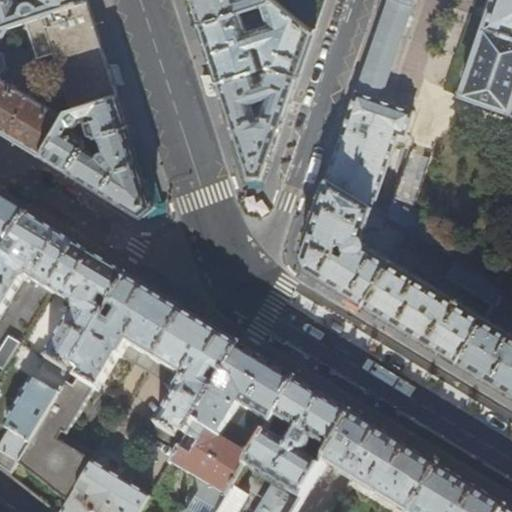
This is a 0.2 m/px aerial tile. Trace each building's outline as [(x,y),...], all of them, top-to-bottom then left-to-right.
[(0,0),(0,23),(2,27),(4,27),(26,19),(86,0),(0,0)] [(54,53),(73,110),(118,95),(103,48),(87,0),(86,0),(26,19),(38,58),(54,53)] [(193,0),(196,8),(201,25),(276,0),(193,0)] [(263,47),(269,66),(300,76),(315,32),(276,0),(201,25),(211,54),(220,82),(255,71),(259,69),(261,69),(254,48),(259,46),(263,47)] [(389,0),(366,67),(358,91),(353,104),(328,179),(352,194),(356,197),(372,207),(397,133),(405,136),(414,111),(389,102),(381,99),(415,2),(415,0),(389,0)] [(511,0),(495,0),(486,28),(463,94),(511,111),(511,109),(511,0)] [(194,27),(201,25),(196,8),(189,10),(194,27)] [(0,129),(18,141),(42,155),(65,117),(0,77),(0,73),(5,65),(2,53),(0,51),(0,32),(4,27),(2,27),(0,23),(0,129)] [(118,65),(110,65),(117,83),(125,85),(118,65)] [(255,71),(220,82),(231,118),(250,177),(265,177),(279,135),(292,100),(300,76),(269,66),(261,69),(259,69),(260,72),(266,74),(264,80),(258,82),(255,71)] [(208,76),(200,75),(207,94),(215,95),(208,76)] [(65,117),(42,155),(60,166),(70,172),(90,141),(71,130),(73,128),(74,128),(76,127),(77,127),(79,126),(81,125),(83,122),(83,120),(84,119),(85,118),(86,118),(92,138),(128,126),(120,101),(118,95),(73,110),(69,111),(65,117)] [(136,149),(128,126),(92,138),(90,141),(70,172),(100,190),(143,217),(155,207),(154,205),(136,149)] [(330,283),(365,305),(392,260),(362,242),(363,240),(364,238),(363,236),(363,234),(367,222),(381,227),(385,214),(372,207),(356,197),(352,194),(328,179),(313,222),(302,255),(307,269),(330,283)] [(0,199),(0,259),(5,252),(10,245),(30,218),(0,199)] [(45,227),(30,218),(10,245),(20,251),(16,259),(5,252),(0,259),(0,319),(23,282),(28,279),(52,293),(79,248),(45,227)] [(101,261),(79,248),(52,293),(75,306),(76,312),(6,428),(12,432),(3,446),(0,450),(0,467),(11,476),(15,468),(17,464),(74,374),(66,369),(69,365),(76,369),(77,368),(103,326),(105,321),(97,317),(108,299),(116,303),(131,279),(101,261)] [(504,286),(459,259),(448,276),(493,304),(504,286)] [(486,316),(392,260),(365,305),(409,331),(458,361),(486,316)] [(175,306),(131,279),(116,303),(110,313),(118,318),(110,330),(103,326),(77,368),(85,373),(82,377),(75,372),(74,374),(93,388),(97,391),(99,392),(120,359),(122,356),(149,373),(187,313),(175,306)] [(197,319),(187,313),(149,373),(176,390),(179,392),(157,427),(183,443),(243,348),(241,347),(225,337),(197,319)] [(511,332),(486,316),(458,361),(482,375),(511,394),(511,332)] [(228,332),(225,337),(241,347),(245,342),(228,332)] [(0,366),(4,370),(21,343),(8,336),(0,348),(0,366)] [(218,511),(232,489),(246,465),(266,431),(275,417),(298,381),(266,362),(243,348),(183,443),(151,498),(142,511),(218,511)] [(17,369),(35,378),(45,357),(27,349),(17,369)] [(66,436),(93,388),(74,374),(17,464),(69,506),(74,498),(93,462),(54,442),(60,432),(66,436)] [(287,444),(266,431),(246,465),(275,483),(256,511),(238,511),(247,498),(232,489),(218,511),(294,511),(324,464),(331,452),(354,415),(323,396),(298,381),(275,417),(295,430),(287,444)] [(379,431),(354,415),(331,452),(324,464),(403,511),(506,511),(508,509),(473,488),(431,462),(407,448),(379,431)] [(93,511),(142,511),(151,498),(93,462),(74,498),(69,506),(65,511),(91,511),(92,511),(93,511)]
